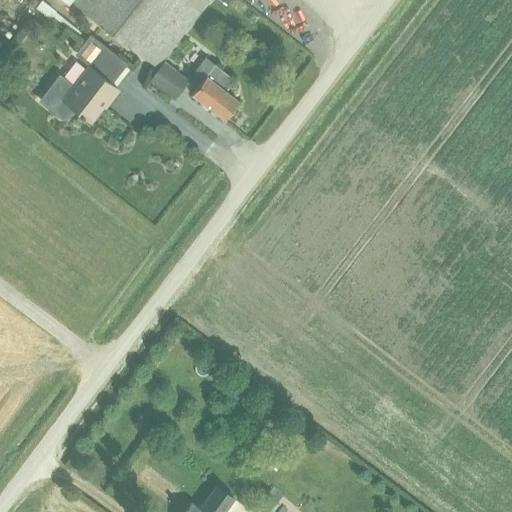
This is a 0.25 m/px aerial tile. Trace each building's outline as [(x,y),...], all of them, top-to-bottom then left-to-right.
[(156,68),(208,0),(72,0),(71,2),(156,68)] [(58,75),(37,101),(62,121),(71,109),(89,122),(116,88),(89,67),(74,55),(58,75)] [(223,120),(238,101),(224,90),(233,79),(205,57),(193,73),(202,80),(191,94),(223,120)] [(189,81),(164,61),(149,81),(174,101),(189,81)] [(190,504),(184,511),(216,511),(228,497),(212,485),(195,507),(190,504)]
